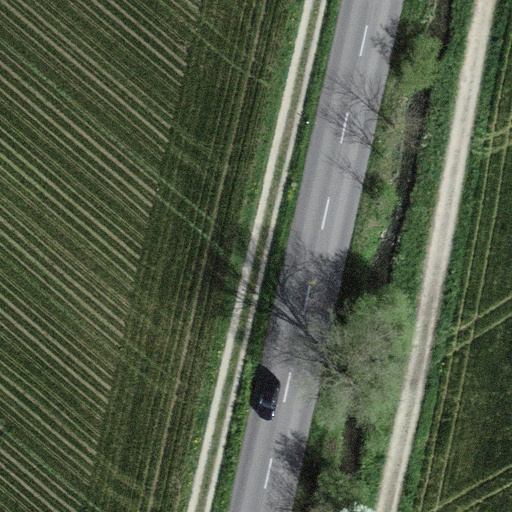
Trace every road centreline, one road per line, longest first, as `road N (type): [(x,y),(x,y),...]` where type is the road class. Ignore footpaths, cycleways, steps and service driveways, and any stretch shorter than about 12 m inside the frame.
road 1 (track): [(315,0),(196,511)]
road 2 (secondary): [(261,511),(373,0)]
road 3 (track): [(378,511),(481,0)]
